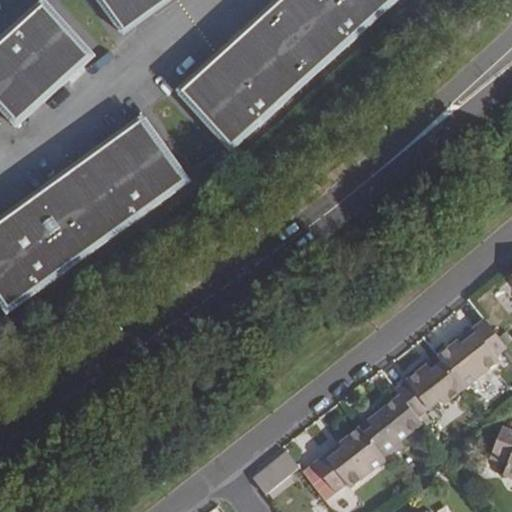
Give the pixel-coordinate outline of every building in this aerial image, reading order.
[(95,57),(43,0),(40,0),(0,35),(0,113),(13,128),(95,57)] [(169,0),(101,0),(125,33),(169,0)] [(404,1),(403,0),(282,0),(175,92),(184,103),(227,152),(404,1)] [(147,115),(0,217),(0,305),(5,312),(193,180),(153,124),(147,115)] [(509,348),(508,345),(488,319),(440,356),(466,389),(501,363),(497,358),(509,348)] [(445,405),(466,389),(440,356),(398,389),(402,395),(420,417),(442,401),(445,405)] [(424,424),(420,417),(402,395),(362,428),(387,461),(404,447),(400,442),(424,424)] [(352,489),(387,461),(362,428),(314,464),(337,493),(348,484),(352,489)] [(509,466),(505,476),(511,478),(511,430),(504,428),(491,459),(509,466)] [(303,469),(290,452),(252,482),(265,498),(303,469)]
